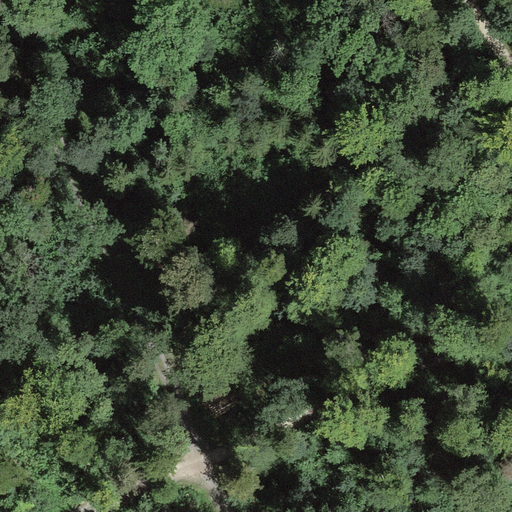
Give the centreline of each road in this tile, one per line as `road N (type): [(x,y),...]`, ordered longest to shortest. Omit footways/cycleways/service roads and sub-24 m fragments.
road 1 (track): [(227,511),(0,10)]
road 2 (track): [(511,339),(203,455)]
road 3 (track): [(69,511),(203,455)]
